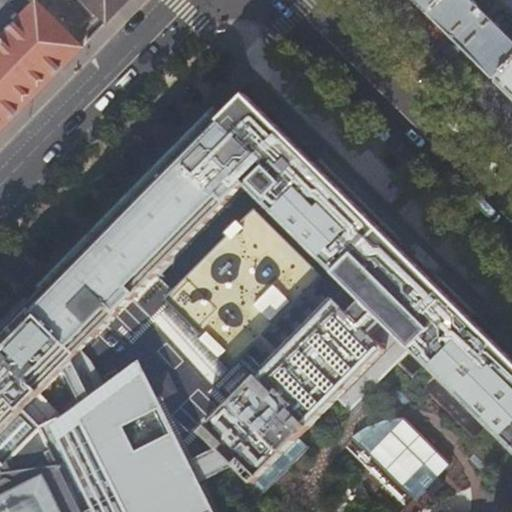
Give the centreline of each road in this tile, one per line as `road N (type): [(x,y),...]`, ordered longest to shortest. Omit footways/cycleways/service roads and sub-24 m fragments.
road 1 (tertiary): [(511,223),(285,0)]
road 2 (tertiary): [(0,196),(190,0)]
